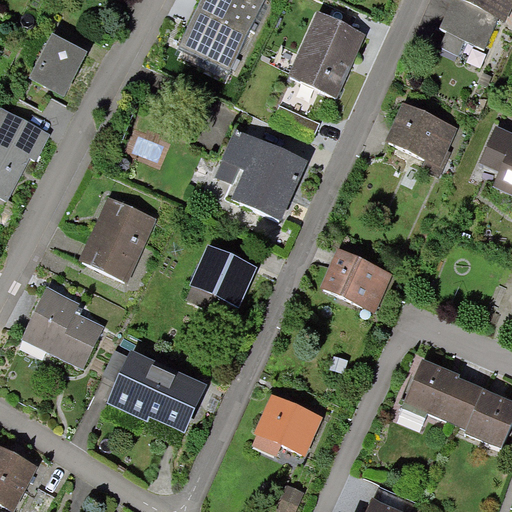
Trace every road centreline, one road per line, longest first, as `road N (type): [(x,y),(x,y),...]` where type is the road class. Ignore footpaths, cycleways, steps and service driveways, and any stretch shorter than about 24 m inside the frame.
road 1 (residential): [(186,511),(426,0)]
road 2 (residential): [(145,0),(0,293)]
road 3 (residential): [(511,355),(411,323),(330,511)]
road 4 (residential): [(159,511),(0,409)]
